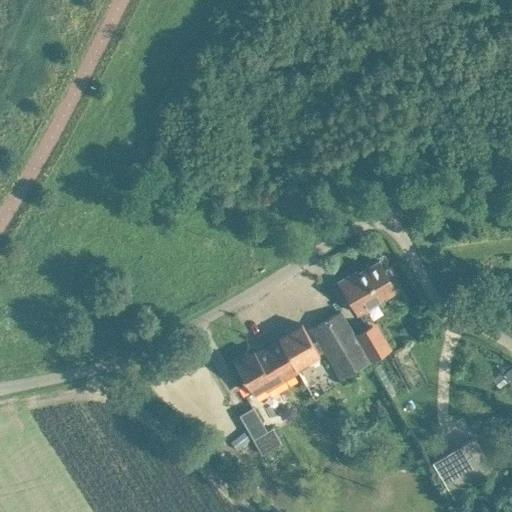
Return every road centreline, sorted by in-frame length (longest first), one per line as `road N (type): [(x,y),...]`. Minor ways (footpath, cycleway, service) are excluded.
road 1 (unclassified): [(0,387),(148,352),(390,208)]
road 2 (unknown): [(390,208),(441,294),(511,343)]
road 3 (track): [(511,185),(390,208)]
